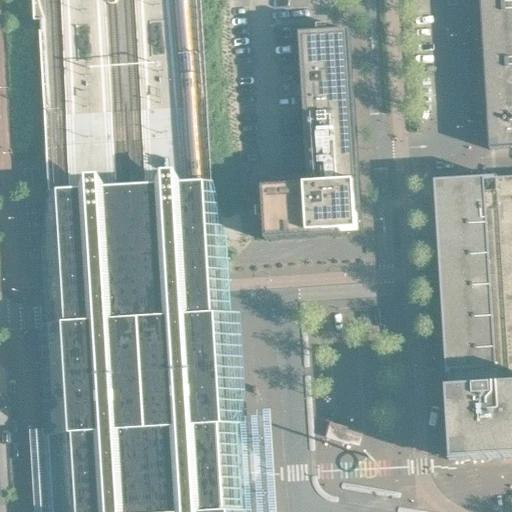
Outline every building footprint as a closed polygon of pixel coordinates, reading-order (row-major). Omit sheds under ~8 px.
[(511,0),(483,0),(492,148),(511,147),(511,0)] [(302,32),(309,140),(359,136),(356,91),(355,77),(352,29),(330,30),(330,24),(320,25),(321,31),(302,32)] [(229,420),(228,419),(227,393),(227,392),(228,388),(228,387),(229,382),(229,380),(229,376),(229,373),(228,369),(227,364),(226,361),(225,358),(225,357),(224,355),(221,304),(220,285),(217,238),(214,184),(211,145),(216,144),(213,96),(208,96),(208,99),(207,101),(207,103),(205,105),(204,106),(202,107),(201,108),(199,109),(197,109),(193,109),(137,113),(121,114),(62,117),(60,118),(58,117),(56,117),(54,116),(52,115),(51,113),(50,112),(49,110),(48,108),(48,106),(51,157),(53,195),(59,289),(60,295),(61,312),(72,489),(72,511),(239,511),(240,511),(239,510),(238,508),(237,507),(235,505),(233,503),(232,478),(228,421),(229,420)] [(359,136),(309,140),(312,183),(265,186),(266,208),(260,208),(261,217),(267,217),(268,239),(343,234),(343,230),(360,228),(359,212),(364,212),(359,136)] [(245,169),(246,186),(267,185),(266,168),(245,169)] [(511,175),(491,176),(438,180),(455,460),(511,456),(511,175)] [(331,420),(327,435),(328,435),(328,434),(353,441),(357,429),(332,422),(332,421),(331,420)]
